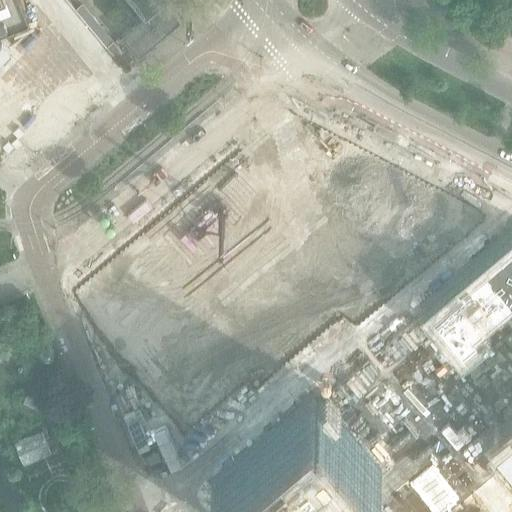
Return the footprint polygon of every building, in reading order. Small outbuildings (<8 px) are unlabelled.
[(166,0),(133,0),(145,14),(122,33),(138,53),(181,17),(166,0)] [(122,50),(114,40),(113,39),(106,45),(115,55),(122,50)] [(46,75),(0,100),(0,139),(10,158),(72,126),(122,83),(85,42),(46,75)] [(283,128),(74,298),(150,389),(182,428),(243,378),(211,338),(180,364),(130,303),(160,279),(178,300),(282,215),(265,194),(284,178),(370,216),(330,249),(327,245),(310,260),(341,297),(357,317),(479,216),(283,128)] [(306,400),(219,473),(251,511),(501,511),(511,503),(511,227),(429,297),(454,327),(467,317),(462,312),(499,281),(511,287),(511,414),(491,432),(509,453),(438,511),(311,511),(363,468),(306,400)]
